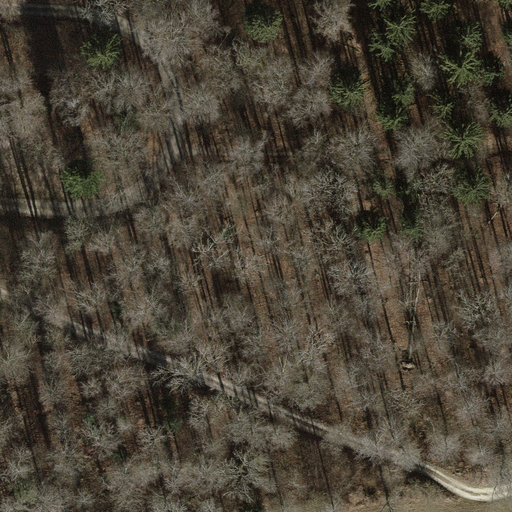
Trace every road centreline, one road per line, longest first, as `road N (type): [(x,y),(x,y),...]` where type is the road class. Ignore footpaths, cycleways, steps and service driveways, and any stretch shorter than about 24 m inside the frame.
road 1 (track): [(511,491),(470,494),(346,432),(141,355),(0,288)]
road 2 (track): [(0,201),(79,209),(123,199),(168,160),(179,101),(166,60),(129,25),(76,8),(0,9)]
